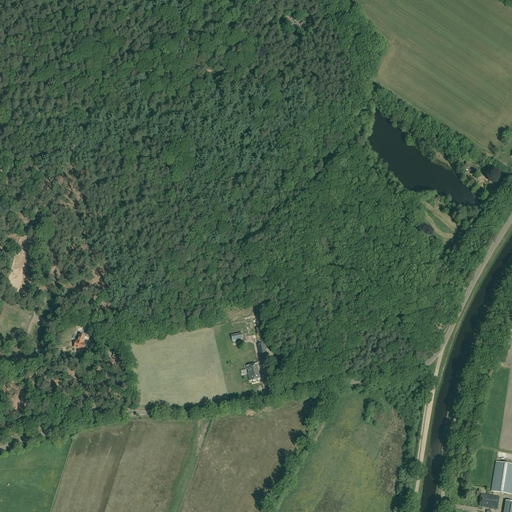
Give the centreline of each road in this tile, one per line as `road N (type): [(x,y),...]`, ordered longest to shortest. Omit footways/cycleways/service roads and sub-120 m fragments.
road 1 (track): [(122,0),(213,77),(281,115),(307,142),(317,176),(292,201),(229,222),(149,234),(112,252)]
road 2 (unclassified): [(0,449),(97,417),(214,409),(424,367)]
road 3 (track): [(14,0),(112,252)]
road 4 (unclassified): [(440,351),(511,217)]
